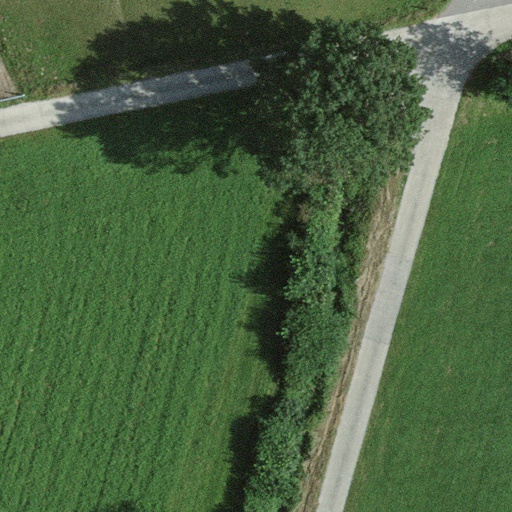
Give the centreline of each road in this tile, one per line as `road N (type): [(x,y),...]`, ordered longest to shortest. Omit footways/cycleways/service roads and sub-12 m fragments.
road 1 (residential): [(328,511),(463,29)]
road 2 (residential): [(463,29),(0,123)]
